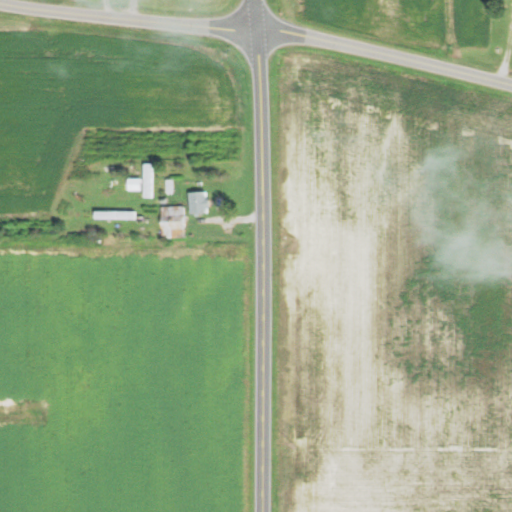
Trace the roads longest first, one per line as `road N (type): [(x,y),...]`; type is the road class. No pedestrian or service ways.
road 1 (residential): [(511,81),(257,29),(0,4)]
road 2 (secondary): [(259,511),(253,0)]
